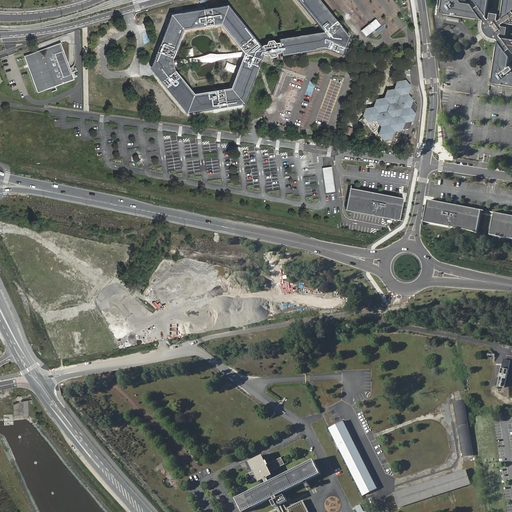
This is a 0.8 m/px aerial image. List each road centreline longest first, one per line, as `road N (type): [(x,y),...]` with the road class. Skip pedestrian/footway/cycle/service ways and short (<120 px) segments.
road 1 (primary): [(42,189),(303,242)]
road 2 (primary): [(0,324),(55,417),(135,511)]
road 3 (primary): [(148,511),(41,379)]
road 4 (tertiary): [(0,33),(158,0)]
